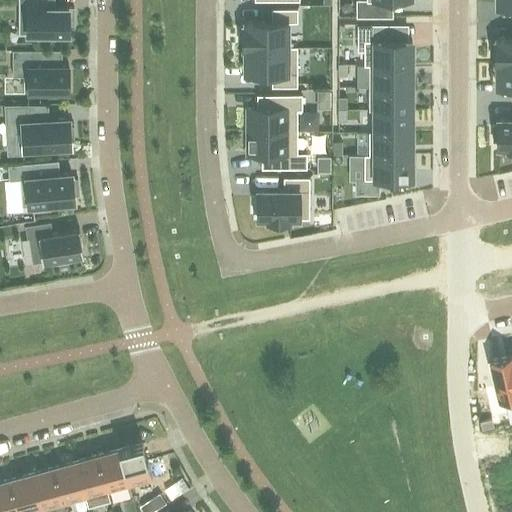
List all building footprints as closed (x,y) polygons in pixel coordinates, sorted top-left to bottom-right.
[(74,24),(74,7),(46,7),(45,0),(18,0),(19,33),(38,33),(38,39),(55,39),(55,33),(69,33),(69,24),(74,24)] [(356,0),(356,17),(376,17),(376,1),(412,1),(411,0),(356,0)] [(243,25),(242,48),(245,48),(245,47),(288,47),(288,46),(288,22),(298,22),(297,8),(271,8),(272,21),(245,21),(245,25),(243,25)] [(357,24),(357,50),(364,50),(364,65),(369,65),(369,63),(412,63),(412,40),(389,40),(389,24),(357,24)] [(494,40),(494,63),(497,63),(497,62),(511,61),(511,36),(497,37),(497,40),(494,40)] [(245,48),(245,73),(272,73),(272,86),(297,86),(297,46),(288,46),(288,47),(245,47),(245,48)] [(12,75),(24,75),(24,91),(69,91),(69,85),(69,68),(69,65),(42,65),(42,50),(12,50),(12,75)] [(497,63),(497,87),(511,86),(511,61),(497,62),(497,63)] [(369,65),(369,86),(412,86),(412,63),(369,63),(369,65)] [(369,86),(369,110),(374,110),(374,109),(412,109),(412,86),(369,86)] [(330,108),(330,91),(318,91),(318,108),(330,108)] [(247,107),(247,131),(297,131),(297,110),(302,109),(302,94),(257,94),(257,107),(247,107)] [(346,109),(346,97),(338,97),(338,109),(346,109)] [(33,120),(32,105),(5,105),(7,124),(20,123),(21,153),(54,151),(53,147),(71,146),(71,140),(75,140),(74,123),(70,124),(69,118),(33,120)] [(347,121),(346,109),(338,109),(338,121),(347,121)] [(374,131),(374,132),(412,132),(412,109),(374,109),(374,110),(374,131)] [(493,125),(493,141),(497,141),(497,147),(507,147),(507,149),(511,149),(511,118),(497,119),(497,125),(493,125)] [(247,131),(247,155),(261,155),(262,168),(307,168),(307,152),(297,152),(297,131),(247,131)] [(369,155),(369,156),(412,155),(412,132),(374,132),(374,131),(369,131),(369,155)] [(341,142),(333,142),(333,153),(341,153),(341,142)] [(356,179),(356,193),(378,193),(378,179),(412,179),(412,155),(369,156),(369,155),(364,155),(364,179),(356,179)] [(330,170),(330,157),(318,157),(318,170),(330,170)] [(38,176),(36,162),(8,165),(9,180),(20,179),(22,206),(33,205),(33,211),(50,209),(50,204),(74,201),(74,195),(79,195),(78,179),(72,179),(72,173),(38,176)] [(253,196),(253,212),(257,212),(257,218),(267,218),(267,221),(289,221),(290,218),(309,218),(310,177),(283,177),(284,190),(257,190),(257,196),(253,196)] [(53,233),(51,221),(25,225),(27,238),(29,237),(33,262),(42,261),(42,262),(43,262),(43,261),(54,259),(55,264),(71,261),(70,257),(82,255),(82,256),(83,255),(79,228),(78,228),(78,229),(53,233)] [(511,363),(510,355),(490,360),(499,398),(511,394),(511,363)] [(480,421),(482,429),(494,426),(492,418),(480,421)] [(119,448),(129,485),(152,479),(142,442),(119,448)] [(119,448),(97,454),(107,491),(129,485),(119,448)] [(97,454),(75,461),(85,497),(88,507),(110,501),(107,491),(97,454)] [(63,503),(85,497),(75,461),(53,467),(63,503)] [(31,473),(41,509),(63,503),(53,467),(31,473)] [(31,473),(9,479),(18,511),(31,511),(41,509),(31,473)] [(511,478),(497,483),(501,504),(511,500),(511,478)] [(0,511),(18,511),(9,479),(0,481),(0,511)] [(159,493),(139,506),(143,511),(153,511),(166,503),(159,493)] [(511,511),(511,503),(503,507),(503,511),(511,511)]
